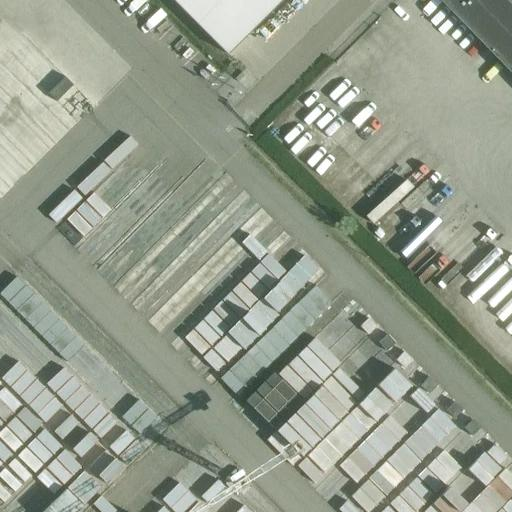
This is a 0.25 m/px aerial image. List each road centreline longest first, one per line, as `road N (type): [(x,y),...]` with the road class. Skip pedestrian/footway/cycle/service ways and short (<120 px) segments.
road 1 (unknown): [(311,511),(14,219)]
road 2 (unknown): [(511,419),(237,122)]
road 3 (unknown): [(0,232),(118,129),(179,119),(237,122)]
road 4 (unknown): [(237,122),(210,106),(101,0)]
road 5 (unclassified): [(360,0),(237,122)]
